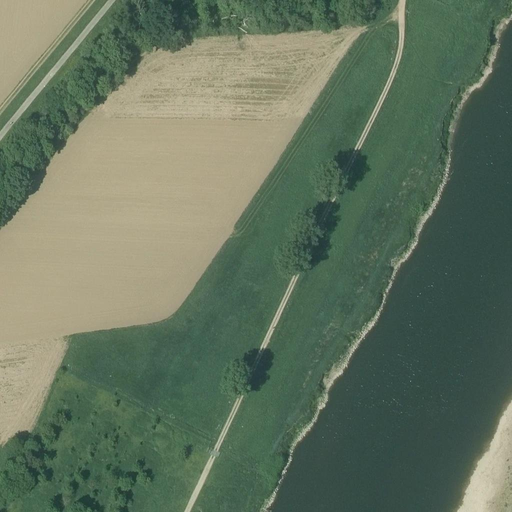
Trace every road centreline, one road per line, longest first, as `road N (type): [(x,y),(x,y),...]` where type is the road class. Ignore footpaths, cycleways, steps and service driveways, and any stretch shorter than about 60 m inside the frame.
road 1 (track): [(402,0),(385,94),(190,511)]
road 2 (track): [(93,0),(0,113)]
